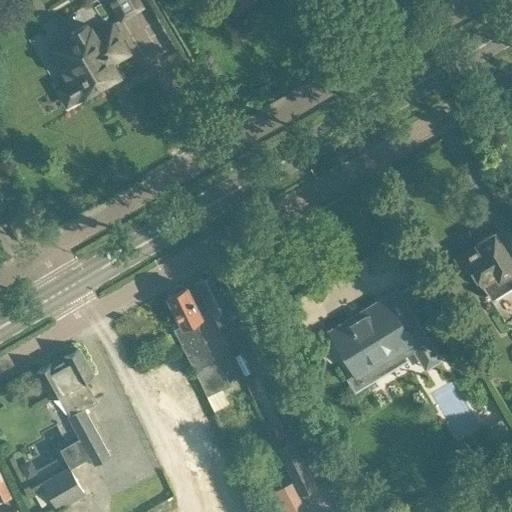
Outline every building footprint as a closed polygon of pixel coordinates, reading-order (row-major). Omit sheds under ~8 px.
[(109,0),(121,19),(142,6),(137,0),(109,0)] [(53,49),(49,51),(67,81),(56,87),(66,104),(77,98),(77,99),(93,89),(94,91),(118,77),(117,75),(119,74),(111,62),(129,52),(111,22),(94,33),(90,26),(88,27),(86,24),(69,34),(71,37),(52,48),(53,49)] [(464,271),(469,269),(489,301),(511,287),(511,262),(493,232),(476,242),(477,244),(456,257),(457,259),(455,260),(454,263),(458,270),(461,271),(464,270),(464,271)] [(202,276),(202,277),(195,281),(222,337),(236,366),(245,361),(240,349),(243,347),(235,330),(222,304),(229,301),(214,271),(212,272),(212,271),(209,269),(208,269),(202,272),(202,273),(202,276)] [(201,316),(185,285),(184,286),(183,285),(179,283),(174,286),(173,290),(173,291),(167,294),(181,324),(173,328),(206,395),(229,384),(223,372),(214,365),(216,364),(194,319),(201,316)] [(375,303),(329,331),(360,383),(364,380),(364,379),(385,367),(414,349),(417,355),(431,346),(397,288),(374,302),(375,303)] [(93,375),(78,348),(36,371),(50,398),(62,391),(74,412),(68,415),(94,464),(110,456),(83,407),(96,400),(84,379),(93,375)] [(295,441),(277,449),(300,496),(318,487),(295,441)] [(84,491),(70,467),(42,483),(56,507),(84,491)] [(0,500),(10,495),(0,473),(0,500)] [(305,511),(290,482),(271,492),(280,511),(305,511)]
